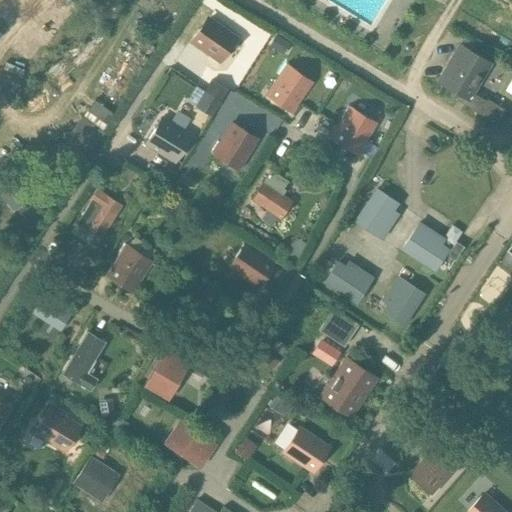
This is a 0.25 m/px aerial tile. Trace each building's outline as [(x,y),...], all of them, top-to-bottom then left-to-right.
[(54,0),(37,22),(57,37),(77,10),(64,0),(54,0)] [(511,8),(498,0),(478,0),(471,12),(509,35),(511,30),(511,8)] [(219,63),(237,38),(209,18),(201,30),(199,29),(190,41),(209,54),(208,56),(219,63)] [(276,35),(270,46),(279,51),(284,41),(276,35)] [(491,63),(460,44),(438,81),(467,99),(464,104),(496,123),(504,110),(487,99),(486,101),(472,93),(491,63)] [(292,109),(311,81),(286,63),(278,74),(280,75),(267,94),(278,103),(280,101),(292,109)] [(47,68),(30,99),(42,105),(58,74),(47,68)] [(52,107),(69,84),(61,78),(44,101),(52,107)] [(210,79),(195,105),(213,114),(227,88),(210,79)] [(358,151),(375,122),(348,106),(341,117),(343,118),(331,138),(344,146),(345,144),(358,151)] [(13,113),(3,130),(28,146),(38,129),(13,113)] [(191,135),(162,117),(145,143),(175,161),(191,135)] [(232,122),(220,142),(218,141),(211,152),(238,169),(255,140),(243,132),(244,130),(232,122)] [(288,181),(271,169),(251,199),(266,210),(260,219),(272,226),(278,218),(281,220),(294,202),(280,193),(288,181)] [(188,185),(178,178),(172,186),(182,193),(188,185)] [(15,179),(0,191),(0,196),(11,210),(28,196),(15,179)] [(91,201),(93,202),(78,226),(99,239),(121,204),(98,189),(91,201)] [(397,203),(376,189),(355,221),(381,238),(397,214),(392,210),(397,203)] [(32,200),(16,207),(23,222),(39,214),(32,200)] [(440,244),(444,239),(419,223),(402,248),(434,269),(447,249),(440,244)] [(446,255),(454,260),(464,246),(456,241),(446,255)] [(133,289),(151,260),(125,243),(118,254),(119,256),(107,275),(119,283),(120,281),(133,289)] [(275,263),(245,243),(227,269),(238,276),(239,274),(256,286),(265,274),(267,275),(275,263)] [(372,277),(349,262),(345,267),(338,262),(325,281),(355,301),(372,277)] [(384,311),(403,323),(423,293),(413,287),(398,277),(392,287),(383,300),(388,304),(384,311)] [(225,292),(209,283),(199,300),(192,295),(185,306),(208,321),(225,292)] [(163,306),(145,292),(135,304),(153,318),(163,306)] [(358,324),(333,308),(311,293),(285,332),(309,347),(320,331),(344,346),(358,324)] [(69,316),(42,299),(34,312),(60,330),(69,316)] [(104,341),(88,332),(63,373),(90,389),(96,379),(86,372),(104,341)] [(276,339),(270,348),(282,355),(287,347),(276,339)] [(268,351),(261,359),(273,368),(279,360),(268,351)] [(177,360),(163,353),(145,384),(168,398),(189,362),(179,356),(177,360)] [(376,377),(347,357),(320,396),(350,416),(376,377)] [(216,398),(225,403),(232,392),(222,386),(216,398)] [(0,425),(12,405),(0,398),(0,425)] [(70,437),(78,425),(49,407),(33,434),(44,441),(45,439),(65,451),(73,438),(70,437)] [(211,441),(180,420),(165,442),(195,463),(211,441)] [(319,458),(327,446),(299,427),(281,453),(292,460),(293,458),(313,471),(321,459),(319,458)] [(435,449),(431,446),(423,455),(426,458),(412,475),(432,493),(455,467),(435,449)] [(120,475),(91,455),(72,484),(102,503),(120,475)] [(506,511),(485,493),(467,511),(506,511)] [(213,511),(196,501),(188,511),(213,511)]
